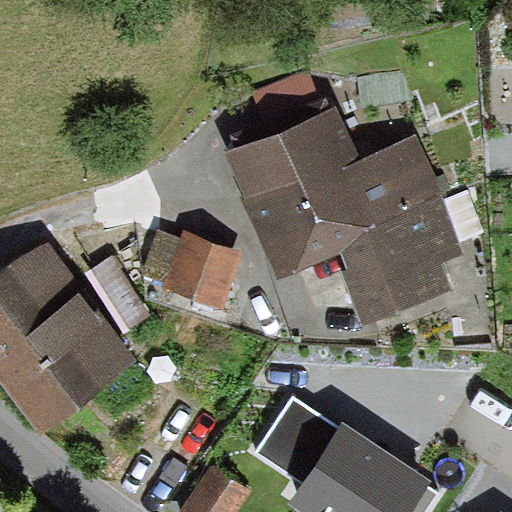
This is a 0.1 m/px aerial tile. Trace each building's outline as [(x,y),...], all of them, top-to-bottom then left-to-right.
[(282,117),(323,100),(310,68),(268,85),(282,117)] [(282,117),(231,138),(252,189),(245,191),(278,270),(339,244),(343,253),(336,256),(361,317),(454,278),(443,252),(462,245),(458,236),(441,195),(413,128),(364,148),(340,93),(323,100),(282,117)] [(441,195),(458,236),(483,226),(467,185),(441,195)] [(245,245),(186,223),(182,232),(166,276),(165,278),(225,300),(245,245)] [(166,276),(182,232),(159,224),(143,267),(166,276)] [(0,367),(40,419),(134,347),(49,233),(17,251),(0,263),(0,367)] [(152,308),(113,249),(88,265),(126,324),(152,308)] [(432,468),(344,410),(338,419),(293,389),(257,445),(301,474),(291,489),(318,507),(315,511),(316,511),(425,511),(442,487),(426,477),(432,468)] [(175,511),(176,511),(233,511),(251,487),(213,459),(175,511)] [(494,511),(511,511),(511,506),(502,500),(494,511)]
